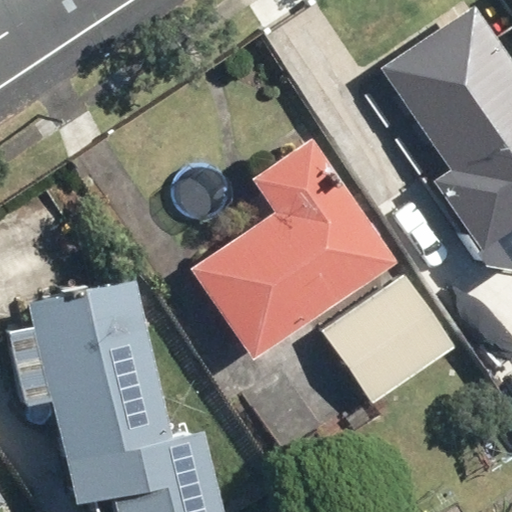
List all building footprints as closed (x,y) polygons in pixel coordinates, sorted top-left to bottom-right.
[(511,0),(498,0),(511,22),(511,0)] [(511,218),(511,96),(458,13),(365,73),(429,171),(412,182),(458,253),(511,218)] [(256,214),(167,277),(228,363),(373,259),(359,240),(370,232),(354,210),(348,214),(293,138),(232,181),(256,214)] [(444,348),(399,278),(311,335),(355,404),(444,348)] [(0,405),(25,402),(37,511),(66,511),(77,511),(76,511),(190,511),(182,438),(145,443),(127,291),(13,304),(16,328),(0,329),(0,405)] [(345,412),(316,365),(249,408),(278,455),(345,412)] [(511,379),(502,386),(511,399),(511,379)]
